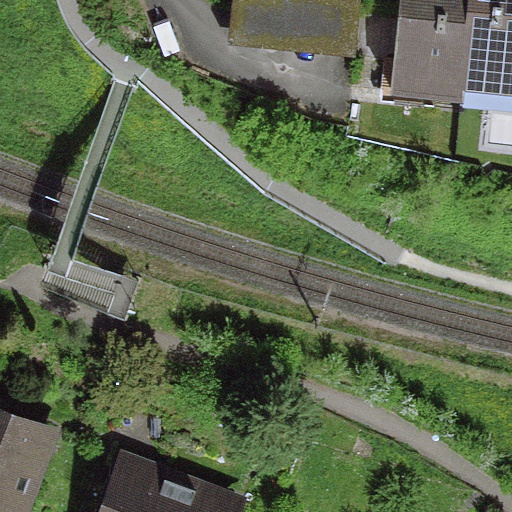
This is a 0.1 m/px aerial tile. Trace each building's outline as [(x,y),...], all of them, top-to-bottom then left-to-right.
[(227,0),(223,42),(257,46),(257,45),(261,0),(227,0)] [(261,0),(257,45),(257,46),(287,49),(291,0),(261,0)] [(321,0),(291,0),(287,49),(317,52),(321,0)] [(356,0),(321,0),(317,52),(351,55),(356,0)] [(456,97),(465,0),(396,0),(387,90),(390,90),(391,78),(456,85),(455,97),(456,97)] [(511,0),(465,0),(456,97),(458,97),(460,73),(511,78),(511,0)] [(0,511),(13,511),(44,432),(0,415),(0,511)] [(227,511),(231,503),(120,461),(100,511),(227,511)]
